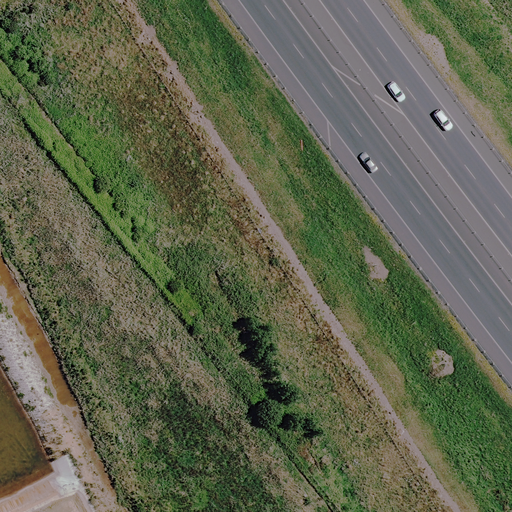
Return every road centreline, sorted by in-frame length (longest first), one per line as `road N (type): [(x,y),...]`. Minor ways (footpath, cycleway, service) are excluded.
road 1 (motorway): [(511,334),(277,0)]
road 2 (motorway): [(340,0),(511,248)]
